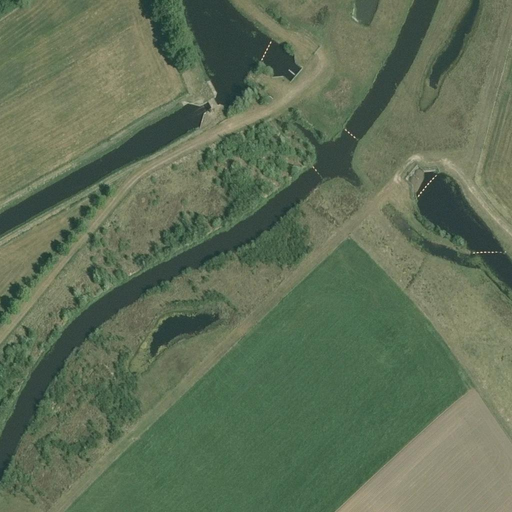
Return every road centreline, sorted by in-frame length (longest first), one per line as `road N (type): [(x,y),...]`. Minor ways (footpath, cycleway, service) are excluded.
road 1 (track): [(60,511),(424,153),(454,166),(511,233)]
road 2 (track): [(0,335),(121,189),(226,126)]
road 3 (track): [(226,126),(265,112),(318,68),(318,52),(241,0)]
